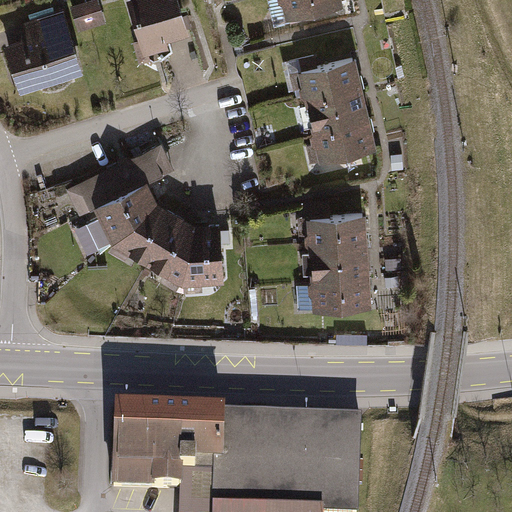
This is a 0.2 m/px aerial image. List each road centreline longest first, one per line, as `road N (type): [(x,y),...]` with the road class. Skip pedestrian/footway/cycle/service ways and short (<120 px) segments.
road 1 (primary): [(511,369),(320,377),(10,366)]
road 2 (residential): [(10,366),(14,225),(0,154)]
